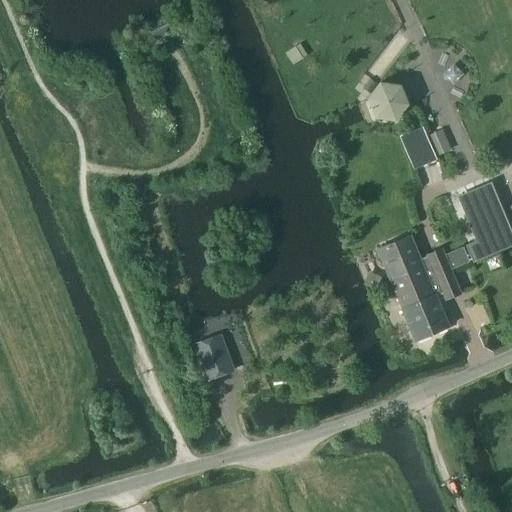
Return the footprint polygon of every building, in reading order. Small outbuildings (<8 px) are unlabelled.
[(398,86),(378,83),(366,99),(374,118),(394,121),(406,105),(398,86)] [(419,131),(400,139),(412,168),(431,159),(419,131)] [(440,131),(428,136),(434,151),(446,146),(440,131)] [(484,188),(459,199),(477,242),(467,246),(473,261),(508,245),(484,188)] [(376,250),(395,295),(427,280),(428,281),(450,271),(441,249),(426,255),(426,256),(419,259),(409,236),(376,250)] [(427,280),(395,295),(414,341),(447,327),(434,296),(442,293),(445,300),(459,294),(450,271),(428,281),(427,280)] [(178,306),(167,309),(172,327),(183,324),(178,306)] [(232,370),(219,336),(192,346),(205,380),(232,370)]
